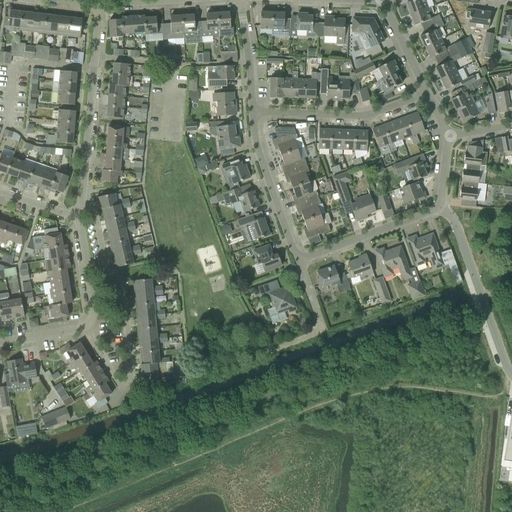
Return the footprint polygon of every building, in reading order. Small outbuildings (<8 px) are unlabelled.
[(406,3),(410,14),(427,8),(424,0),(408,0),(408,2),(406,3)] [(427,8),(410,14),(414,26),(431,20),(430,15),(433,14),(431,7),(427,8)] [(8,29),(20,31),(22,10),(20,9),(19,12),(8,11),(7,17),(4,17),(3,28),(8,28),(8,29)] [(20,31),(32,32),(34,14),(25,13),(25,10),(22,10),(20,31)] [(259,29),(272,30),(272,10),(267,10),(267,13),(260,12),(259,29)] [(272,10),(272,30),(271,36),(289,37),(290,19),(284,19),(284,13),(277,13),(277,11),(272,10)] [(468,26),(488,30),(489,23),(490,13),(470,10),(470,12),(468,12),(466,13),(465,17),(466,19),(469,19),(468,26)] [(206,22),(200,22),(201,37),(212,37),(212,39),(219,38),(219,37),(217,11),(212,11),(212,14),(205,14),(206,22)] [(222,11),(217,11),(219,37),(223,37),(233,36),(233,28),(230,28),(229,13),(222,13),(222,11)] [(32,32),(44,34),(46,13),(44,12),(43,15),(34,14),(32,32)] [(44,34),(56,35),(58,17),(48,15),(49,13),(46,13),(44,34)] [(163,40),(183,38),(181,13),(177,14),(177,16),(170,17),(170,24),(161,24),(162,34),(163,40)] [(181,13),(183,38),(189,38),(189,40),(196,40),(196,38),(201,37),(200,22),(194,22),(194,15),(187,16),(186,13),(181,13)] [(317,37),(318,24),(312,23),(312,17),(307,17),(307,14),(297,14),(296,30),(296,31),(306,32),(306,37),(317,37)] [(56,35),(67,36),(70,15),(67,15),(67,18),(58,17),(56,35)] [(70,15),(67,36),(80,38),(81,27),(83,27),(84,20),(72,18),(73,16),(70,15)] [(145,33),(144,18),(144,16),(132,17),(133,33),(145,33)] [(343,45),(344,20),(332,19),(332,17),(324,16),(323,36),(336,37),(336,44),(343,45)] [(511,16),(511,18),(504,16),(502,26),(500,38),(511,40),(511,41),(511,46),(511,45),(511,16)] [(122,34),(121,17),(112,18),(112,20),(109,21),(110,38),(122,37),(122,34)] [(133,33),(132,17),(121,17),(122,34),(133,33)] [(162,34),(161,24),(156,25),(156,18),(144,18),(145,33),(145,35),(162,34)] [(374,22),(370,22),(370,19),(352,18),(352,32),(364,33),(371,48),(384,41),(374,22)] [(428,33),(419,37),(425,48),(441,40),(440,39),(445,36),(441,27),(443,26),(441,21),(436,23),(438,28),(436,29),(428,33)] [(482,53),(490,54),(494,34),(486,33),(482,53)] [(465,39),(454,44),(458,51),(468,46),(465,39)] [(441,40),(425,48),(430,59),(446,51),(445,49),(441,40)] [(468,46),(458,51),(461,58),(472,53),(468,46)] [(0,63),(9,64),(11,53),(0,52),(0,63)] [(220,52),(221,63),(237,62),(237,52),(220,52)] [(383,78),(383,79),(396,73),(399,72),(393,61),(378,68),(378,69),(376,70),(372,62),(353,71),(357,79),(372,72),(376,81),(383,78)] [(450,61),(435,69),(440,79),(456,71),(452,63),(451,61),(450,61)] [(113,63),(112,74),(129,76),(130,65),(113,63)] [(207,67),(207,87),(211,87),(221,86),(221,81),(233,80),(233,66),(217,67),(207,67)] [(332,101),(337,101),(338,82),(332,82),(332,78),(327,77),(328,69),(320,69),(320,84),(320,94),(326,95),(326,99),(332,99),(332,101)] [(60,71),(59,82),(75,84),(76,73),(60,71)] [(456,71),(440,79),(445,90),(454,86),(460,83),(461,82),(461,81),(456,71)] [(292,72),(292,79),(291,98),(299,98),(299,97),(301,97),(301,98),(303,98),(304,80),(297,79),(297,72),(292,72)] [(311,80),(304,80),(303,98),(305,98),(305,97),(307,97),(307,98),(315,99),(316,80),(316,73),(311,73),(311,80)] [(383,79),(380,80),(386,91),(401,84),(396,73),(383,79)] [(112,74),(111,85),(126,86),(126,87),(128,87),(129,76),(112,74)] [(461,82),(460,83),(462,88),(471,84),(475,82),(472,76),(467,78),(463,80),(461,81),(461,82)] [(282,97),(282,79),(270,78),(269,98),(278,99),(278,96),(280,96),(280,99),(282,99),(282,97)] [(351,94),(359,92),(359,91),(356,80),(349,80),(349,78),(338,78),(338,82),(337,101),(342,101),(342,99),(348,100),(349,92),(351,92),(351,94)] [(292,79),(282,79),(282,97),(291,98),(292,79)] [(59,82),(58,93),(74,95),(75,84),(59,82)] [(474,102),(469,92),(474,90),(471,84),(462,88),(452,93),(454,98),(450,100),(455,111),(457,110),(471,103),(473,102),(474,102)] [(109,85),(108,96),(125,97),(126,87),(126,86),(111,85),(109,85)] [(359,92),(362,103),(370,100),(366,87),(359,91),(359,92)] [(511,111),(507,92),(495,94),(496,103),(498,113),(511,111)] [(74,95),(58,93),(57,104),(73,106),(74,95)] [(213,94),(213,102),(217,102),(217,116),(225,116),(235,115),(235,105),(233,105),(233,93),(223,94),(213,94)] [(488,102),(485,103),(488,115),(495,113),(493,103),(492,93),(487,95),(488,102)] [(108,96),(107,106),(124,108),(125,97),(108,96)] [(457,110),(463,122),(479,114),(473,102),(471,103),(457,110)] [(124,108),(107,106),(106,117),(123,119),(124,108)] [(58,110),(57,121),(74,122),(75,112),(58,110)] [(407,116),(406,117),(416,143),(418,142),(415,134),(424,131),(417,113),(410,115),(410,117),(408,118),(407,116)] [(402,118),(394,121),(401,140),(409,137),(412,144),(416,143),(406,117),(404,117),(405,119),(402,120),(402,118)] [(57,121),(56,132),(73,133),(74,122),(57,121)] [(385,125),(383,125),(393,152),(396,151),(393,143),(401,140),(394,121),(387,124),(388,126),(385,127),(385,125)] [(216,128),(209,129),(210,134),(215,136),(217,136),(219,150),(240,147),(238,135),(235,135),(234,125),(216,127),(216,128)] [(393,152),(383,125),(382,126),(383,128),(380,129),(379,127),(372,130),(379,148),(387,145),(393,162),(397,161),(393,152)] [(108,126),(107,137),(122,138),(123,127),(108,126)] [(297,150),(294,140),(297,139),(293,128),(278,128),(274,129),(277,138),(271,140),(275,151),(278,149),(280,156),(297,150)] [(318,149),(330,150),(331,130),(330,130),(330,132),(327,132),(327,130),(319,129),(318,139),(318,149)] [(330,150),(342,150),(343,130),(335,130),(335,132),(332,132),(332,130),(331,130),(330,150)] [(342,150),(354,151),(355,131),(354,131),(354,133),(351,133),(351,131),(343,130),(342,150)] [(355,131),(354,151),(366,151),(367,141),(367,131),(359,131),(359,133),(356,133),(356,131),(355,131)] [(73,133),(56,132),(55,143),(72,144),(73,133)] [(504,157),(506,165),(511,164),(510,156),(508,140),(507,136),(501,138),(503,150),(504,157)] [(107,137),(106,148),(126,150),(126,149),(126,144),(122,144),(122,138),(107,137)] [(463,164),(464,164),(485,166),(487,153),(481,152),(483,141),(470,143),(469,146),(468,146),(467,153),(465,153),(463,164)] [(100,154),(100,159),(120,161),(120,160),(127,161),(128,150),(126,149),(126,150),(106,148),(105,154),(100,154)] [(279,163),(283,173),(306,165),(304,158),(301,160),(297,150),(280,156),(283,162),(279,163)] [(0,171),(6,174),(12,158),(1,154),(0,156),(0,171)] [(422,164),(425,163),(422,155),(401,163),(393,166),(395,172),(398,171),(400,174),(408,171),(412,182),(427,176),(422,164)] [(23,164),(23,162),(12,158),(6,174),(17,178),(22,164),(23,164)] [(105,164),(104,170),(104,171),(119,172),(120,161),(100,159),(99,163),(105,164)] [(225,185),(227,192),(239,188),(237,183),(250,178),(245,165),(241,166),(239,160),(221,166),(224,172),(223,175),(230,178),(232,183),(225,185)] [(33,168),(23,164),(22,164),(17,178),(16,180),(27,184),(33,168)] [(461,182),(464,182),(478,183),(479,172),(485,173),(486,166),(485,166),(464,164),(463,170),(462,170),(461,182)] [(290,182),(292,189),(309,183),(305,173),(309,172),(306,165),(283,173),(286,183),(290,182)] [(197,168),(200,175),(206,173),(204,166),(197,168)] [(38,187),(43,172),(33,168),(27,184),(38,187)] [(351,172),(354,180),(365,176),(362,169),(351,172)] [(104,171),(104,170),(102,170),(101,182),(111,183),(116,183),(117,176),(121,177),(121,172),(119,172),(104,171)] [(49,191),(55,176),(43,172),(38,187),(49,191)] [(348,172),(333,178),(337,191),(342,204),(349,201),(351,201),(345,184),(351,181),(348,172)] [(62,193),(68,177),(56,173),(55,176),(49,191),(58,194),(59,192),(62,193)] [(291,196),(295,206),(318,198),(316,191),(317,189),(315,181),(309,183),(292,189),(294,195),(291,196)] [(401,197),(404,204),(423,197),(417,182),(394,191),(396,198),(401,197)] [(484,202),(486,185),(478,184),(478,183),(464,182),(463,188),(460,188),(459,199),(471,201),(471,207),(475,207),(476,201),(484,202)] [(502,194),(511,195),(511,187),(503,187),(502,194)] [(239,188),(227,192),(221,194),(226,207),(233,204),(236,214),(243,211),(243,213),(260,207),(254,191),(241,195),(239,188)] [(101,210),(104,209),(129,203),(128,199),(116,202),(114,194),(106,196),(96,198),(97,201),(99,200),(101,210)] [(376,197),(378,203),(382,212),(391,209),(385,194),(376,197)] [(356,203),(351,205),(353,212),(357,221),(363,219),(362,216),(375,212),(372,202),(369,195),(355,200),(356,203)] [(301,215),(304,221),(325,214),(322,204),(320,204),(318,198),(295,206),(298,216),(301,215)] [(104,219),(104,221),(122,217),(120,209),(130,207),(129,203),(104,209),(106,218),(104,219)] [(325,214),(304,221),(306,228),(303,229),(306,239),(330,231),(327,225),(331,224),(328,213),(325,214)] [(237,220),(241,231),(243,230),(247,243),(263,237),(263,235),(269,233),(266,224),(264,225),(263,221),(265,221),(264,218),(254,221),(252,215),(237,220)] [(107,223),(110,232),(135,226),(134,222),(124,225),(122,217),(104,221),(105,223),(107,223)] [(7,240),(13,242),(18,228),(7,224),(1,242),(5,244),(7,240)] [(109,242),(110,244),(128,240),(127,240),(133,238),(132,231),(135,230),(135,226),(110,232),(112,241),(109,242)] [(18,228),(13,242),(23,246),(28,231),(18,228)] [(65,246),(65,245),(63,238),(61,239),(60,234),(53,235),(52,229),(43,230),(45,244),(42,244),(42,249),(47,249),(47,248),(65,246)] [(416,266),(424,263),(423,258),(430,256),(435,269),(443,266),(432,235),(416,240),(415,236),(406,240),(416,266)] [(113,246),(115,256),(140,250),(139,246),(129,248),(128,240),(110,244),(110,247),(113,246)] [(49,253),(50,260),(68,257),(66,245),(65,245),(65,246),(47,248),(47,249),(47,253),(49,253)] [(253,252),(257,265),(261,263),(264,272),(281,266),(277,255),(272,257),(271,252),(272,251),(270,246),(253,252)] [(392,275),(391,270),(398,267),(403,280),(411,277),(403,256),(400,246),(384,252),(383,248),(374,251),(378,261),(384,278),(392,275)] [(140,250),(115,256),(117,265),(114,265),(115,268),(125,266),(133,264),(131,256),(141,254),(140,250)] [(348,272),(350,279),(352,285),(360,282),(359,278),(373,273),(366,254),(362,256),(363,257),(347,263),(350,271),(348,272)] [(44,261),(46,272),(66,269),(70,268),(68,257),(50,260),(44,261)] [(19,269),(21,276),(28,275),(26,264),(21,265),(19,269)] [(3,270),(8,269),(8,268),(3,266),(0,265),(0,278),(5,278),(3,270)] [(456,266),(449,269),(454,284),(460,282),(462,282),(456,266)] [(318,278),(316,279),(320,288),(330,284),(330,286),(336,284),(336,286),(340,285),(343,293),(350,290),(344,273),(337,275),(334,268),(330,269),(329,267),(316,272),(318,278)] [(8,269),(3,270),(5,278),(16,276),(15,268),(8,269)] [(49,276),(50,283),(68,280),(66,269),(46,272),(47,277),(49,276)] [(438,276),(431,278),(434,288),(442,286),(438,276)] [(373,281),(382,304),(390,301),(382,278),(373,281)] [(136,284),(137,293),(162,291),(162,287),(152,287),(151,279),(143,280),(133,281),(133,284),(136,284)] [(49,290),(50,295),(70,291),(68,280),(50,283),(51,289),(49,290)] [(406,285),(412,301),(425,296),(419,280),(406,285)] [(274,305),(277,314),(288,310),(289,313),(297,310),(292,298),(290,299),(286,287),(270,293),(267,284),(257,287),(253,289),(256,297),(260,296),(261,297),(267,294),(271,306),(274,305)] [(48,300),(49,306),(53,305),(53,306),(65,304),(67,304),(71,303),(70,291),(50,295),(51,299),(48,300)] [(135,303),(135,305),(153,304),(152,296),(162,295),(162,291),(137,293),(137,302),(135,303)] [(15,300),(9,301),(12,319),(24,317),(22,307),(20,297),(15,298),(15,300)] [(2,301),(0,301),(0,316),(0,317),(1,321),(12,319),(9,301),(3,303),(2,301)] [(53,305),(49,306),(43,307),(44,317),(48,316),(48,319),(49,325),(61,323),(66,322),(66,316),(67,316),(67,312),(69,312),(67,304),(65,304),(53,306),(53,305)] [(138,308),(139,317),(164,315),(163,311),(154,312),(153,304),(135,305),(135,308),(138,308)] [(137,327),(137,329),(155,328),(154,320),(164,319),(164,315),(139,317),(140,326),(137,327)] [(140,331),(141,341),(166,339),(165,335),(155,336),(155,328),(137,329),(138,332),(140,331)] [(139,350),(140,353),(157,352),(156,344),(166,343),(166,339),(141,341),(142,350),(139,350)] [(67,360),(69,364),(86,354),(79,343),(71,349),(68,344),(58,350),(61,355),(63,354),(67,360)] [(143,355),(143,364),(144,365),(172,363),(172,362),(167,362),(167,359),(157,360),(157,352),(140,353),(140,355),(143,355)] [(77,374),(79,372),(92,364),(92,363),(86,354),(69,364),(72,369),(73,368),(77,374)] [(4,375),(6,387),(7,392),(19,390),(18,384),(25,382),(25,380),(36,378),(35,373),(34,363),(22,365),(21,360),(7,362),(9,374),(4,375)] [(83,375),(86,381),(102,371),(96,361),(92,363),(92,364),(79,372),(81,376),(83,375)] [(144,365),(143,364),(140,365),(141,374),(139,375),(139,377),(157,376),(157,381),(167,381),(166,375),(164,375),(164,374),(173,373),(172,363),(144,365)] [(84,390),(87,394),(91,391),(91,392),(104,383),(105,384),(108,381),(102,371),(86,381),(90,386),(84,390)] [(50,376),(53,380),(60,376),(57,372),(50,376)] [(91,391),(87,394),(83,396),(85,401),(93,396),(97,402),(94,404),(97,409),(107,403),(104,398),(111,394),(105,384),(104,383),(91,392),(91,391)] [(7,392),(6,387),(0,387),(0,395),(2,408),(10,406),(7,392)] [(57,393),(59,398),(66,393),(64,389),(57,393)] [(66,393),(59,398),(62,402),(69,398),(66,393)] [(66,408),(60,410),(64,421),(70,419),(66,408)] [(60,410),(54,412),(58,423),(64,421),(60,410)] [(54,412),(48,414),(53,426),(58,423),(54,412)] [(53,426),(48,414),(41,417),(45,428),(53,426)] [(34,423),(26,425),(28,435),(36,434),(34,423)]
